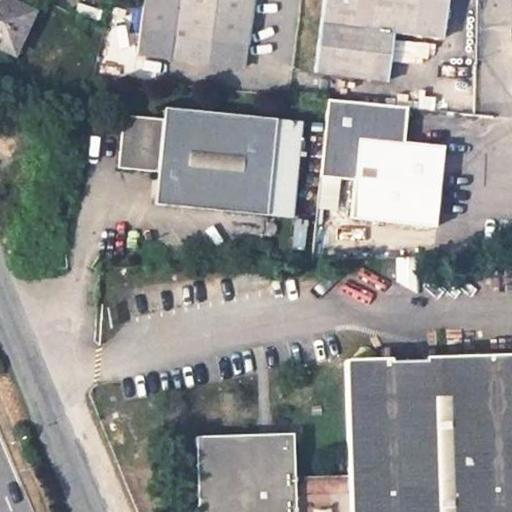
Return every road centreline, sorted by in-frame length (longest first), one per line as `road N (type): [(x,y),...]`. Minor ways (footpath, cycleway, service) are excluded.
road 1 (unknown): [(84,369),(84,255),(100,114)]
road 2 (residential): [(91,511),(0,291)]
